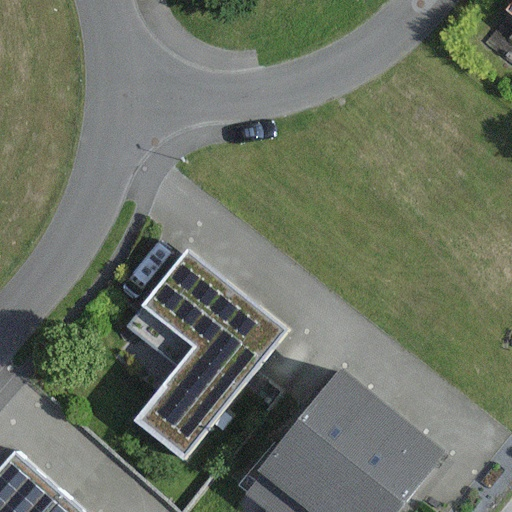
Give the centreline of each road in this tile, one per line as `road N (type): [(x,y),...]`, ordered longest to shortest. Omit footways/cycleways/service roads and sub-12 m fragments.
road 1 (residential): [(141,61),(214,91),(290,87),(438,0)]
road 2 (residential): [(141,61),(135,110),(102,202),(0,338)]
road 3 (residential): [(0,378),(149,511)]
